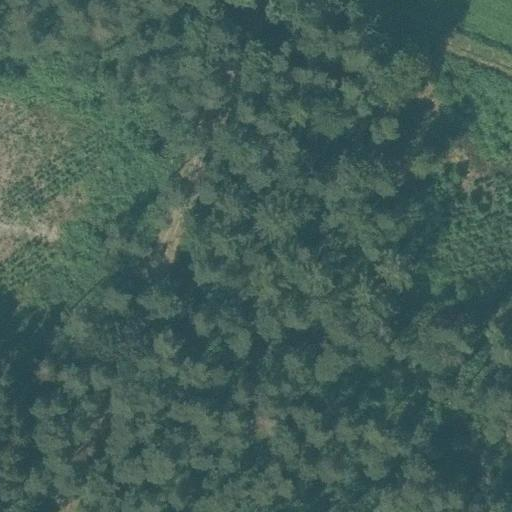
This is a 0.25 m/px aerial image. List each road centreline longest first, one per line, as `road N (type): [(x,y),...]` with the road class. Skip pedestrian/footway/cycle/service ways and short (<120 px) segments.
road 1 (track): [(67,511),(268,0)]
road 2 (track): [(209,155),(391,230)]
road 3 (track): [(368,0),(511,57)]
